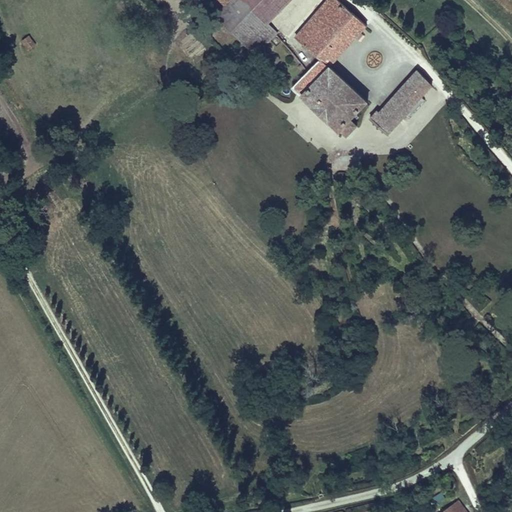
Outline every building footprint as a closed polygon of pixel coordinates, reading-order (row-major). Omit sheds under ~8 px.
[(216,16),(255,54),(275,35),(266,25),(240,0),(217,0),(225,8),(216,16)] [(240,0),(266,25),(291,0),(240,0)] [(367,104),(328,67),(366,26),(337,0),(334,0),(330,2),(294,41),(321,63),(294,89),(301,95),(300,96),(311,107),(326,122),(326,121),(339,133),(339,132),(346,138),(356,128),(350,122),(367,104)] [(19,44),(28,52),(36,45),(28,36),(19,44)] [(406,115),(409,118),(425,101),(422,98),(432,87),(417,71),(379,114),(377,112),(369,120),(388,136),(406,115)] [(464,511),(457,501),(442,511),(464,511)]
